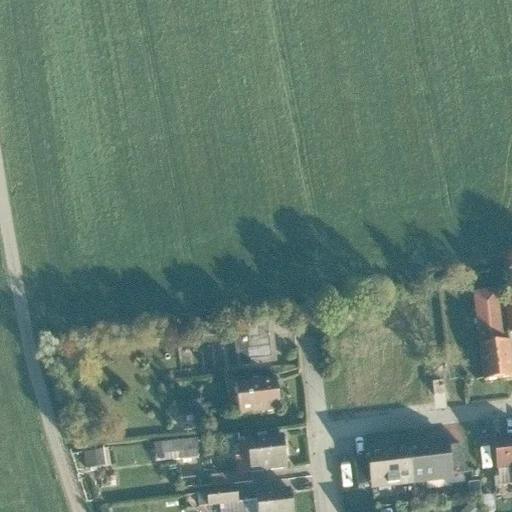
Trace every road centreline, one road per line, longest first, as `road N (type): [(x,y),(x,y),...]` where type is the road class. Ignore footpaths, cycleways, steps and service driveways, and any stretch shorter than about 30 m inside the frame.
road 1 (residential): [(0,162),(19,295),(81,511)]
road 2 (residential): [(511,409),(320,432),(330,511)]
